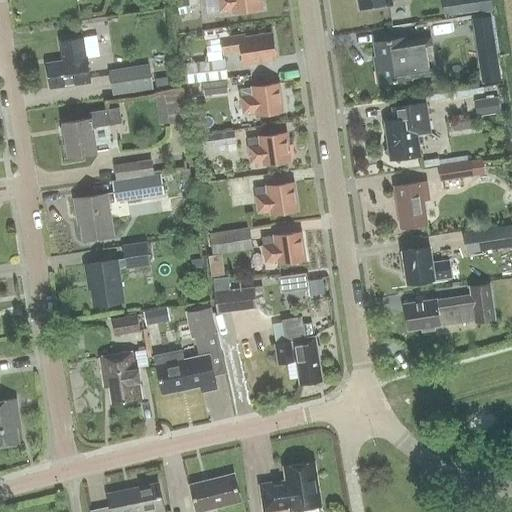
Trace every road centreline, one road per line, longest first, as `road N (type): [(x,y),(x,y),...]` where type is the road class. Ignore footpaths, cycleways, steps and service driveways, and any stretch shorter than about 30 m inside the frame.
road 1 (residential): [(70,469),(0,30)]
road 2 (residential): [(362,392),(308,0)]
road 3 (unclassified): [(70,469),(344,408),(362,392)]
road 4 (residential): [(511,492),(456,481),(377,421),(362,392)]
